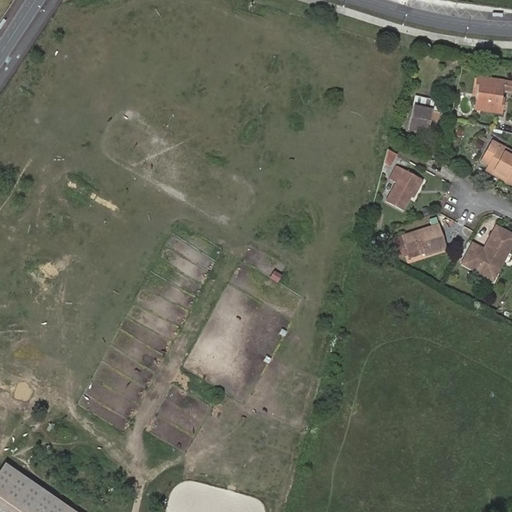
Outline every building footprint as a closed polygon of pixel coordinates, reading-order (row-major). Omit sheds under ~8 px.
[(511,83),(499,81),(499,78),(473,74),(472,84),(475,85),(474,91),(471,107),(497,111),(499,102),(496,101),(496,96),(498,89),(511,91),(511,83)] [(433,100),(414,95),(411,105),(431,110),(433,100)] [(431,138),(438,112),(431,110),(411,105),(405,128),(412,130),(414,131),(416,131),(423,133),(423,136),(431,138)] [(481,168),(490,173),(492,170),(498,173),(499,171),(503,173),(500,178),(507,183),(511,174),(511,157),(495,147),(497,144),(487,138),(476,158),(484,162),(481,168)] [(511,151),(497,144),(495,147),(511,157),(511,151)] [(391,149),(387,162),(395,164),(399,152),(391,149)] [(412,188),(418,178),(394,165),(386,178),(393,182),(382,200),(399,210),(408,195),(405,194),(410,187),(412,188)] [(492,170),(490,173),(500,178),(503,173),(499,171),(498,173),(492,170)] [(420,179),(418,178),(412,188),(410,187),(405,194),(408,195),(410,197),(420,179)] [(435,224),(398,235),(398,237),(403,253),(418,248),(420,255),(442,248),(435,224)] [(471,259),(476,262),(472,269),(480,273),(484,266),(491,270),(497,260),(493,258),(495,256),(500,259),(511,236),(511,235),(493,225),(480,248),(469,242),(458,263),(466,267),(471,259)] [(403,253),(398,237),(391,239),(396,255),(403,253)] [(488,280),(500,259),(495,256),(493,258),(497,260),(491,270),(484,266),(480,273),(472,269),(476,262),(471,259),(466,267),(488,280)] [(281,275),(274,271),(270,278),(277,282),(281,275)] [(74,511),(4,464),(0,469),(0,511),(74,511)]
